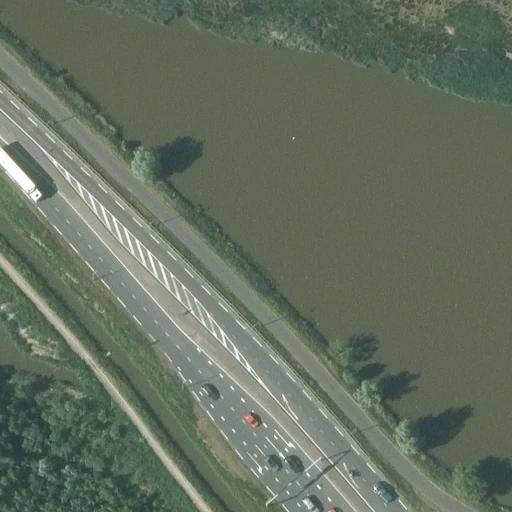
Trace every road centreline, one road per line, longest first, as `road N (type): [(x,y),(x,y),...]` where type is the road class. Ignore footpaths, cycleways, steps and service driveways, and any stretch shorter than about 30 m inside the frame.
road 1 (trunk): [(390,511),(262,362),(0,102)]
road 2 (trunk): [(0,153),(325,511)]
road 3 (track): [(0,444),(189,485)]
